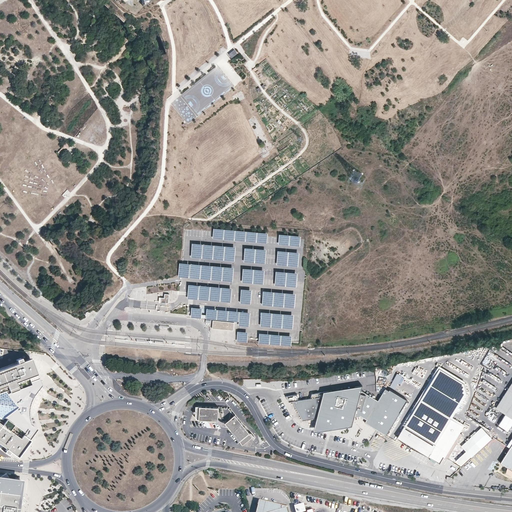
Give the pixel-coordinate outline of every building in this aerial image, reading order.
[(235,48),(228,54),(231,58),(238,52),(235,48)] [(242,80),(228,64),(222,70),(235,85),(242,80)] [(213,227),(213,238),(268,243),(269,232),(213,227)] [(279,244),(300,246),(301,236),(280,234),(279,244)] [(193,244),(192,257),(235,261),(236,247),(193,244)] [(267,249),(245,247),(244,262),(265,263),(267,249)] [(279,251),(277,264),(298,266),(299,252),(279,251)] [(234,267),(181,261),(180,276),(233,281),(234,267)] [(264,284),(265,270),(243,268),(242,282),(264,284)] [(298,273),(276,271),(275,285),(297,287),(298,273)] [(233,288),(189,284),(188,298),(231,302),(233,288)] [(252,290),(242,289),(241,303),(251,304),(252,290)] [(296,293),(264,291),(262,305),(295,308),(296,293)] [(168,303),(169,295),(164,295),(164,298),(161,298),(161,302),(168,303)] [(202,308),(192,307),(192,317),(201,318),(202,308)] [(251,312),(207,308),(206,319),(239,322),(239,326),(250,327),(251,312)] [(294,315),(261,312),(260,326),(293,329),(294,315)] [(234,323),(213,321),(212,329),(233,331),(234,323)] [(248,342),(249,332),(238,331),(237,341),(248,342)] [(293,335),(260,333),(259,343),(292,346),(293,335)] [(0,444),(6,449),(4,452),(8,454),(10,452),(17,457),(30,440),(29,439),(37,429),(30,424),(29,420),(28,415),(28,407),(30,402),(32,398),(41,385),(31,358),(22,361),(21,358),(17,360),(18,363),(0,369),(0,444)] [(421,400),(454,420),(467,398),(465,386),(438,371),(421,400)] [(511,382),(511,383),(496,408),(499,410),(506,414),(511,404),(511,382)] [(318,419),(315,430),(353,424),(355,418),(361,417),(367,420),(366,423),(387,436),(408,401),(390,391),(386,389),(379,401),(365,393),(364,395),(361,395),(362,391),(363,387),(312,394),(311,399),(299,401),(298,397),(296,397),(295,395),(286,397),(290,403),(293,402),(304,421),(318,419)] [(459,431),(462,425),(454,420),(421,400),(398,438),(405,442),(410,445),(417,449),(422,452),(432,457),(437,460),(441,462),(445,456),(457,434),(459,431)] [(511,404),(506,414),(511,418),(511,444),(510,448),(500,463),(508,468),(511,470),(511,404)] [(218,419),(218,406),(195,406),(195,419),(218,419)] [(225,421),(241,445),(252,437),(236,414),(225,421)] [(465,450),(455,459),(461,465),(491,437),(482,426),(461,445),(465,450)] [(449,458),(463,434),(459,431),(457,434),(445,456),(449,458)] [(19,494),(20,497),(23,480),(0,476),(0,478),(21,481),(19,494)] [(0,511),(16,511),(17,507),(19,506),(24,503),(20,497),(19,494),(21,481),(0,478),(0,511)] [(258,511),(290,511),(288,505),(287,506),(261,499),(258,511)] [(295,506),(296,511),(305,511),(306,511),(304,503),(295,506)]
